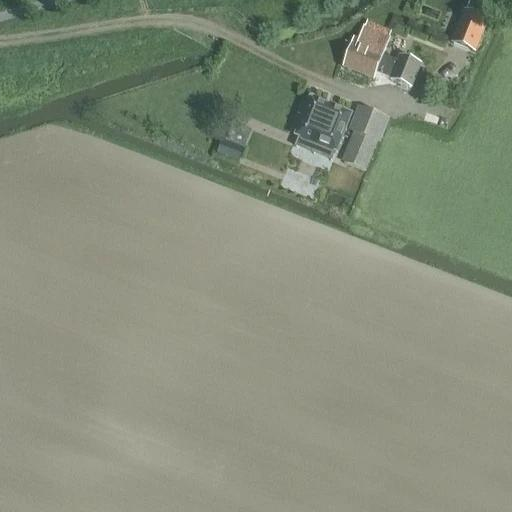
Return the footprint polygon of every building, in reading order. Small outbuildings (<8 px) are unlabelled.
[(483,0),(468,0),(465,10),(452,43),(477,54),(490,20),(484,18),(490,3),(483,0)] [(384,56),(390,40),(364,30),(356,49),(353,48),(344,69),(374,81),(377,74),(391,79),(390,81),(413,89),(423,64),(400,55),(398,61),(384,56)] [(299,132),(340,148),(354,111),(313,95),(299,132)] [(380,141),(356,132),(343,162),(347,164),(343,175),(362,183),(367,171),(368,172),(380,141)] [(311,161),(325,164),(327,147),(293,142),(290,162),(282,161),(278,187),(314,193),(316,178),(308,177),(311,161)] [(234,162),(239,149),(222,143),(217,156),(234,162)]
